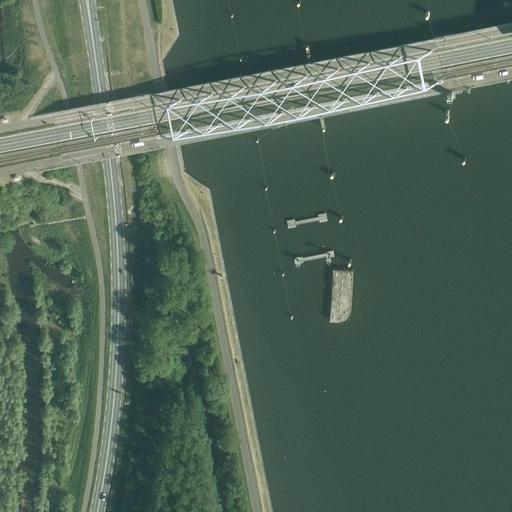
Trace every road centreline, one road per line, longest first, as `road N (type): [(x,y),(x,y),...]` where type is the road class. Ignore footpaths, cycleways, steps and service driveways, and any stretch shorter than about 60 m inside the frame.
road 1 (primary): [(0,145),(511,44)]
road 2 (unclassified): [(0,172),(511,72)]
road 3 (primary): [(97,511),(117,355),(116,228),(86,0)]
